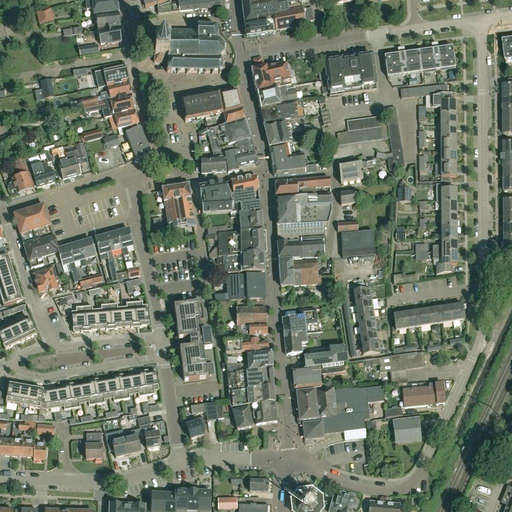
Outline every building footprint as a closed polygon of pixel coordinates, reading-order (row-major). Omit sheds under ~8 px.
[(94,19),(96,18),(118,15),(116,0),(93,0),(91,0),(85,1),(87,11),(93,10),(94,19)] [(142,0),(145,9),(175,0),(142,0)] [(177,0),(178,1),(171,4),(171,3),(157,8),(158,15),(172,13),(190,12),(225,8),(224,0),(177,0)] [(241,0),(244,24),(248,23),(256,22),(256,19),(302,11),(301,4),(321,1),(320,0),(241,0)] [(39,26),(54,22),(50,9),(36,13),(39,26)] [(244,24),(244,25),(246,39),(249,39),(251,40),(251,42),(256,41),(257,39),(257,38),(276,35),(276,32),(304,27),(303,23),(314,22),(312,9),(302,11),(256,19),(256,22),(248,23),(244,24)] [(118,15),(96,18),(97,29),(119,26),(118,15)] [(213,76),(213,73),(218,74),(219,75),(221,74),(220,73),(222,70),(224,71),(225,69),(223,68),(223,65),(225,64),(224,63),(222,63),(220,59),(224,55),(225,56),(226,54),(224,53),(224,48),(226,48),(225,46),(224,47),(220,42),(221,41),(219,40),(218,42),(215,41),(216,39),(218,40),(219,38),(217,37),(217,34),(219,34),(219,32),(217,32),(216,29),(218,28),(217,27),(216,27),(207,27),(207,25),(206,25),(206,27),(199,26),(199,25),(197,25),(197,27),(197,28),(198,28),(198,31),(197,31),(197,33),(189,33),(189,31),(187,31),(187,33),(180,33),(180,31),(178,31),(178,33),(170,32),(170,31),(169,31),(169,32),(163,32),(163,30),(162,30),(162,32),(156,32),(155,31),(154,32),(155,33),(154,64),(167,64),(167,71),(166,73),(167,74),(169,72),(176,73),(176,75),(178,75),(178,73),(186,73),(186,75),(188,75),(188,73),(197,73),(198,75),(200,74),(199,73),(204,73),(204,75),(206,75),(206,73),(211,73),(211,76),(213,76)] [(64,38),(82,34),(81,28),(63,32),(64,38)] [(107,46),(121,43),(118,28),(98,32),(101,46),(107,45),(107,46)] [(511,61),(511,39),(503,41),(506,62),(511,61)] [(71,48),(72,56),(79,55),(78,45),(71,47),(71,48)] [(438,50),(437,47),(432,48),(432,51),(418,53),(421,74),(455,69),(452,48),(438,50)] [(404,55),(404,52),(398,53),(399,55),(384,57),(387,78),(421,74),(418,53),(404,55)] [(321,83),(323,96),(329,95),(329,98),(376,92),(371,56),(355,58),(355,61),(341,63),(341,60),(324,63),(327,82),(321,83)] [(261,59),(253,61),(255,68),(263,67),(261,59)] [(251,72),(256,94),(272,91),(280,88),(285,87),(290,86),(289,80),(286,64),(251,72)] [(107,89),(128,85),(125,67),(103,73),(95,75),(99,89),(106,88),(107,89)] [(511,79),(509,80),(509,86),(503,86),(503,87),(500,87),(500,93),(503,93),(503,99),(511,98),(511,79)] [(52,88),(51,81),(41,84),(43,90),(52,88)] [(130,95),(128,85),(107,89),(108,93),(100,95),(100,97),(79,102),(80,107),(83,106),(109,100),(130,95)] [(286,92),(285,87),(280,88),(272,91),(256,94),(260,111),(285,105),(297,103),(294,90),(286,92)] [(223,115),(241,110),(237,91),(219,95),(219,94),(181,101),(185,123),(223,115)] [(446,95),(442,96),(436,97),(431,98),(432,110),(440,109),(440,115),(456,115),(455,103),(446,103),(446,95)] [(114,117),(134,112),(131,96),(109,101),(109,100),(83,106),(85,115),(105,110),(106,111),(112,109),(114,118),(114,117)] [(511,98),(503,99),(503,111),(511,110),(511,98)] [(297,104),(297,103),(285,105),(260,111),(264,127),(304,120),(302,103),(297,104)] [(241,110),(223,115),(226,126),(244,121),(241,110)] [(511,110),(503,111),(503,123),(511,122),(511,110)] [(134,112),(114,117),(118,130),(135,126),(138,125),(134,112)] [(321,114),(324,127),(330,125),(327,113),(321,114)] [(440,115),(440,128),(456,128),(456,115),(440,115)] [(112,117),(105,119),(107,128),(114,126),(112,117)] [(210,144),(212,152),(214,152),(214,148),(218,147),(219,151),(222,150),(237,145),(250,141),(244,121),(226,126),(199,133),(198,136),(206,134),(207,137),(211,136),(213,144),(210,144)] [(269,149),(286,145),(292,144),(292,145),(309,142),(308,137),(291,140),(290,134),(305,132),(304,122),(264,128),(269,149)] [(511,122),(503,123),(503,135),(511,134),(511,122)] [(136,161),(151,155),(140,128),(125,135),(136,161)] [(440,128),(440,141),(456,141),(456,128),(440,128)] [(84,144),(102,139),(100,131),(82,136),(84,144)] [(103,141),(106,151),(120,146),(117,137),(116,138),(116,136),(103,141)] [(503,156),(511,156),(511,140),(505,140),(505,144),(503,144),(501,144),(501,156),(503,156)] [(222,150),(225,171),(227,171),(228,174),(238,172),(237,167),(255,163),(250,141),(237,145),(222,150)] [(440,141),(440,153),(456,153),(456,141),(440,141)] [(289,158),(286,145),(269,149),(274,179),(305,176),(305,175),(317,174),(316,166),(304,167),(303,162),(307,162),(306,156),(303,156),(289,158)] [(67,156),(72,178),(81,176),(76,161),(79,160),(80,161),(87,159),(83,146),(76,148),(77,153),(67,156)] [(214,152),(212,152),(214,159),(201,160),(201,176),(225,173),(225,171),(222,150),(219,151),(218,147),(214,148),(214,152)] [(52,152),(53,156),(57,155),(59,161),(57,161),(63,181),(72,178),(67,156),(65,156),(63,149),(52,152)] [(53,156),(52,152),(45,154),(47,164),(53,162),(52,157),(53,156)] [(441,166),(456,166),(456,153),(440,153),(441,166)] [(357,164),(366,160),(364,156),(355,160),(357,164)] [(511,156),(503,156),(501,156),(501,161),(503,161),(503,168),(511,168),(511,156)] [(28,175),(24,160),(15,163),(19,178),(12,180),(13,184),(9,186),(11,192),(15,191),(16,195),(17,195),(19,196),(22,195),(23,193),(33,190),(29,175),(28,175)] [(374,162),(339,168),(340,185),(363,182),(362,175),(363,175),(363,174),(362,174),(362,171),(373,169),(372,166),(375,165),(374,162)] [(39,163),(30,166),(37,189),(54,184),(49,169),(48,170),(46,164),(40,166),(39,163)] [(456,166),(441,166),(441,179),(456,178),(456,166)] [(504,180),(511,180),(511,168),(503,168),(504,180)] [(240,215),(261,212),(256,177),(230,182),(231,184),(224,185),(223,184),(198,189),(202,216),(230,214),(239,214),(240,215)] [(276,200),(308,198),(308,190),(330,188),(329,179),(275,183),(276,200)] [(194,220),(188,186),(162,191),(167,225),(168,225),(169,232),(194,227),(193,220),(194,220)] [(441,204),(456,204),(456,190),(450,191),(450,186),(436,186),(436,190),(441,190),(441,197),(441,204)] [(397,190),(398,203),(411,203),(411,190),(397,190)] [(356,205),(354,193),(339,195),(341,207),(356,205)] [(298,240),(323,238),(322,231),(326,231),(327,226),(327,224),(328,224),(331,213),(330,199),(318,200),(318,198),(316,198),(315,197),(308,198),(276,200),(277,227),(280,227),(281,244),(298,243),(298,240)] [(441,216),(456,216),(456,204),(441,204),(441,216)] [(57,254),(56,250),(57,250),(44,210),(40,208),(14,216),(31,270),(43,267),(41,260),(47,258),(49,264),(53,263),(52,261),(54,260),(55,264),(60,263),(57,254)] [(239,214),(230,214),(231,219),(240,219),(240,232),(240,233),(262,231),(261,212),(240,215),(239,214)] [(456,229),(456,216),(441,216),(441,229),(456,229)] [(338,234),(358,233),(357,224),(337,225),(338,234)] [(441,241),(457,241),(456,229),(441,229),(441,236),(434,236),(434,241),(441,241)] [(133,247),(128,231),(127,231),(126,230),(123,231),(122,233),(117,234),(122,250),(121,250),(123,258),(128,257),(125,249),(133,247)] [(263,253),(262,231),(240,233),(219,235),(219,259),(223,258),(223,257),(252,253),(263,253)] [(111,253),(121,250),(122,250),(117,234),(116,234),(115,233),(112,234),(111,236),(107,237),(111,253)] [(373,233),(341,235),(342,259),(375,257),(373,233)] [(110,253),(111,253),(107,237),(101,238),(100,237),(96,238),(96,240),(95,240),(99,256),(106,255),(109,267),(114,266),(110,253)] [(324,238),(323,238),(298,240),(298,243),(281,244),(277,244),(278,261),(316,259),(323,259),(322,239),(324,239),(324,238)] [(80,245),(86,267),(91,266),(89,260),(96,258),(91,241),(89,242),(88,241),(85,242),(84,243),(80,245)] [(457,254),(457,241),(441,241),(441,247),(432,247),(433,254),(457,254)] [(86,267),(80,245),(75,246),(73,245),(70,246),(70,248),(69,248),(74,264),(80,262),(81,269),(86,267)] [(418,254),(427,254),(427,246),(420,246),(416,247),(416,253),(418,254)] [(61,263),(62,268),(69,266),(73,279),(78,277),(74,264),(69,248),(64,249),(62,249),(59,249),(59,251),(57,251),(61,263)] [(223,257),(223,258),(223,262),(223,273),(264,273),(263,255),(263,253),(252,253),(223,257)] [(457,266),(457,254),(433,254),(433,260),(441,260),(442,266),(436,266),(437,276),(451,274),(451,266),(457,266)] [(0,259),(0,271),(11,268),(8,257),(2,259),(0,259)] [(316,259),(278,261),(278,262),(279,269),(280,282),(280,288),(320,286),(321,285),(321,279),(319,278),(317,278),(316,259)] [(11,268),(0,271),(0,284),(15,280),(11,268)] [(47,280),(46,279),(56,276),(54,269),(32,275),(36,286),(44,283),(44,281),(47,280)] [(129,273),(130,279),(140,277),(139,271),(129,273)] [(120,282),(130,279),(129,273),(118,275),(120,282)] [(101,275),(90,278),(91,286),(103,283),(101,275)] [(56,276),(46,279),(47,280),(44,281),(44,283),(36,286),(38,294),(48,291),(49,293),(58,290),(55,283),(58,282),(56,276)] [(230,302),(259,301),(259,299),(262,299),(261,278),(258,278),(258,276),(227,277),(227,292),(230,292),(230,302)] [(81,289),(91,286),(90,278),(79,281),(81,289)] [(0,284),(0,296),(18,291),(15,280),(0,284)] [(353,292),(355,303),(372,300),(370,290),(353,292)] [(18,291),(0,296),(0,298),(3,308),(16,304),(22,302),(18,291)] [(295,303),(302,306),(305,299),(298,296),(295,303)] [(372,300),(355,303),(356,314),(374,311),(372,300)] [(134,304),(136,329),(141,328),(141,327),(149,327),(147,306),(142,307),(142,303),(134,304)] [(122,309),(123,329),(131,328),(131,329),(136,329),(134,304),(126,305),(126,308),(122,309)] [(178,340),(184,339),(201,337),(201,335),(198,335),(196,321),(199,320),(199,321),(204,320),(202,307),(202,306),(201,306),(201,305),(200,305),(200,304),(199,304),(198,304),(174,307),(178,340)] [(116,329),(123,329),(122,309),(117,309),(117,305),(109,306),(111,331),(116,331),(116,329)] [(450,307),(453,323),(464,322),(462,305),(450,307)] [(106,332),(111,331),(109,306),(101,307),(101,311),(97,311),(98,331),(105,330),(106,332)] [(450,307),(439,309),(441,325),(453,323),(450,307)] [(80,334),(86,333),(84,308),(75,309),(76,313),(71,313),(73,333),(80,333),(80,334)] [(84,308),(86,333),(91,333),(91,332),(98,331),(97,311),(92,311),(92,308),(84,308)] [(246,322),(266,321),(265,309),(236,310),(236,320),(246,319),(246,322)] [(430,327),(441,325),(439,309),(427,310),(430,327)] [(14,310),(2,313),(4,318),(15,314),(14,310)] [(283,330),(284,335),(306,333),(305,325),(317,324),(315,310),(299,312),(300,318),(283,319),(284,330),(283,330)] [(416,312),(418,329),(430,327),(427,310),(416,312)] [(375,322),(374,311),(356,314),(358,325),(375,322)] [(416,312),(404,314),(407,330),(418,329),(416,312)] [(395,332),(407,330),(404,314),(393,316),(395,332)] [(17,323),(25,341),(31,339),(36,336),(34,331),(33,331),(28,319),(17,323)] [(258,336),(267,336),(266,321),(246,322),(246,319),(236,320),(237,327),(242,327),(242,337),(250,337),(250,339),(258,339),(258,336)] [(377,333),(375,322),(358,325),(360,335),(377,333)] [(6,328),(15,346),(20,344),(25,341),(17,323),(6,328)] [(10,349),(15,346),(6,328),(0,331),(0,342),(4,351),(10,348),(10,349)] [(184,339),(185,348),(203,346),(203,348),(203,350),(212,349),(209,331),(201,333),(201,335),(201,337),(184,339)] [(306,333),(284,335),(284,339),(286,357),(302,355),(301,346),(307,345),(306,333)] [(361,346),(379,344),(377,333),(360,335),(361,346)] [(268,351),(268,345),(266,343),(259,344),(259,341),(249,342),(249,344),(240,345),(240,342),(224,344),(225,356),(241,354),(268,351)] [(380,354),(379,344),(361,346),(363,357),(380,354)] [(203,346),(185,348),(179,349),(184,382),(207,379),(207,377),(205,365),(205,362),(204,362),(202,363),(200,348),(203,348),(203,346)] [(363,369),(362,363),(346,365),(345,349),(330,350),(330,349),(317,350),(318,358),(302,359),(303,369),(292,370),(294,391),(320,388),(319,378),(347,375),(347,371),(363,369)] [(263,370),(272,369),(271,353),(247,356),(248,368),(242,369),(242,365),(226,367),(227,375),(227,377),(263,372),(263,370)] [(371,361),(371,366),(372,367),(379,366),(380,373),(425,368),(423,354),(371,361)] [(205,365),(207,377),(214,376),(213,364),(205,365)] [(263,372),(227,377),(228,394),(273,387),(274,387),(272,369),(263,370),(263,372)] [(147,372),(142,372),(146,397),(154,396),(154,392),(158,391),(155,371),(147,373),(147,372)] [(138,398),(146,397),(142,372),(137,373),(137,375),(130,376),(133,396),(138,395),(138,398)] [(117,377),(121,401),(130,400),(129,396),(133,396),(130,376),(123,377),(122,376),(117,377)] [(113,403),(121,401),(117,377),(112,378),(112,379),(105,380),(108,400),(113,399),(113,403)] [(391,387),(407,385),(406,378),(390,381),(391,387)] [(104,401),(108,400),(105,380),(98,382),(98,380),(92,381),(97,406),(105,404),(104,401)] [(80,385),(84,404),(88,404),(89,407),(97,406),(92,381),(87,382),(87,383),(80,385)] [(429,388),(402,391),(404,409),(445,405),(443,384),(429,386),(429,388)] [(17,406),(21,387),(15,386),(9,385),(5,404),(17,406)] [(73,385),(68,386),(72,410),(80,409),(79,405),(84,404),(80,385),(73,386),(73,385)] [(55,389),(59,409),(63,408),(64,412),(72,410),(68,386),(62,387),(62,388),(55,389)] [(17,406),(28,408),(32,389),(26,388),(21,387),(17,406)] [(231,409),(248,407),(252,406),(275,403),(273,387),(228,394),(229,406),(231,409)] [(40,410),(43,391),(38,390),(32,389),(28,408),(40,410)] [(45,411),(59,409),(55,389),(48,390),(43,391),(40,410),(45,411)] [(315,392),(297,394),(297,393),(296,394),(299,423),(302,422),(304,442),(323,440),(323,436),(365,431),(364,422),(369,422),(367,405),(383,404),(382,389),(358,391),(358,390),(333,392),(333,390),(315,392)] [(275,403),(252,406),(253,415),(255,415),(256,426),(277,423),(275,403)] [(215,404),(204,405),(205,413),(207,422),(218,420),(218,419),(217,412),(215,404)] [(191,415),(205,413),(204,405),(190,407),(191,415)] [(248,407),(231,409),(233,412),(237,431),(252,428),(248,407)] [(385,419),(402,417),(401,409),(385,411),(385,419)] [(147,451),(160,449),(158,434),(151,434),(150,426),(151,426),(149,418),(138,421),(139,429),(141,436),(145,435),(147,451)] [(416,421),(395,423),(397,444),(418,442),(416,421)] [(191,441),(204,437),(199,422),(186,426),(191,441)] [(366,431),(376,430),(375,422),(366,423),(366,431)] [(55,428),(37,426),(37,436),(54,437),(55,428)] [(103,431),(106,442),(113,440),(110,429),(103,431)] [(101,435),(86,435),(86,443),(88,443),(88,447),(86,447),(86,461),(95,461),(95,463),(101,463),(101,461),(102,461),(102,446),(101,446),(101,435)] [(0,457),(11,458),(11,442),(3,441),(3,436),(0,436),(0,446),(0,457)] [(124,439),(128,456),(140,453),(136,436),(124,439)] [(22,458),(23,438),(20,437),(20,442),(11,442),(11,458),(22,458)] [(22,458),(33,459),(34,446),(35,446),(35,443),(26,443),(26,438),(23,438),(22,458)] [(345,459),(345,466),(360,465),(359,438),(336,439),(337,459),(345,459)] [(115,459),(128,456),(124,439),(111,442),(115,459)] [(43,446),(35,446),(34,446),(33,459),(33,461),(45,462),(46,441),(43,441),(43,446)] [(268,491),(269,488),(267,487),(267,483),(268,483),(268,480),(250,480),(250,493),(267,493),(267,492),(268,491)] [(511,511),(511,489),(509,488),(502,505),(508,507),(506,511),(511,511)] [(164,496),(162,511),(174,511),(175,492),(175,496),(168,496),(165,495),(165,496),(164,496)] [(175,492),(174,511),(185,511),(187,493),(185,492),(182,492),(175,492)] [(187,493),(185,511),(197,511),(198,493),(197,493),(194,493),(187,493)] [(198,493),(197,511),(209,511),(210,493),(203,493),(200,493),(198,493)] [(345,494),(339,493),(339,496),(338,495),(337,498),(333,497),(331,504),(333,505),(333,507),(331,507),(331,509),(330,509),(328,511),(335,511),(336,510),(341,511),(351,511),(352,506),(355,507),(356,502),(354,501),(354,500),(353,499),(354,497),(348,495),(348,498),(344,497),(345,494)] [(152,495),(151,511),(162,511),(164,496),(162,496),(162,495),(159,495),(152,495)] [(320,511),(319,507),(316,508),(315,501),(309,496),(301,496),(296,503),(297,511),(298,511),(320,511)] [(237,510),(236,499),(217,499),(218,511),(237,510)] [(388,511),(390,505),(389,505),(389,501),(381,500),(380,504),(369,503),(368,511),(388,511)]
